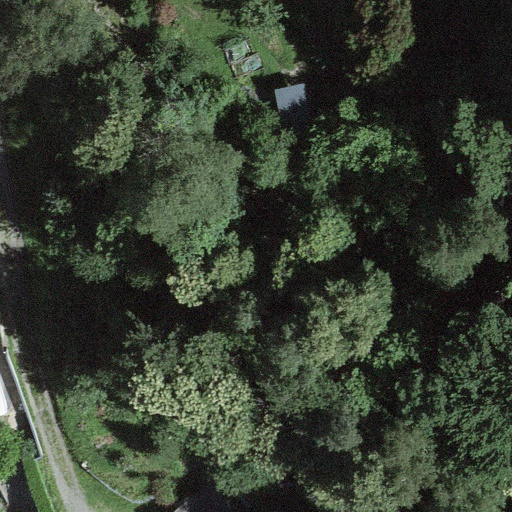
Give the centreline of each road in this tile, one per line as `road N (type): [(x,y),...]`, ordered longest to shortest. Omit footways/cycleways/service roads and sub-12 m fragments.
road 1 (track): [(511,319),(214,126),(104,0)]
road 2 (residential): [(89,511),(0,152)]
